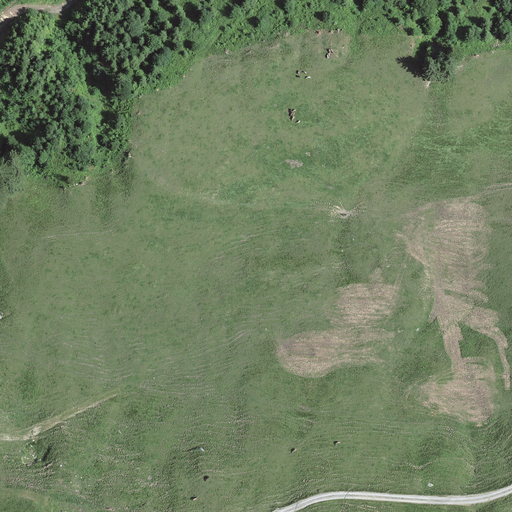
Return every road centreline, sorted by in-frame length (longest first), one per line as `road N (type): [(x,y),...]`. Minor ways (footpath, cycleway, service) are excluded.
road 1 (track): [(284,511),(332,493),(459,503),(511,488)]
road 2 (track): [(121,389),(30,432),(0,434)]
